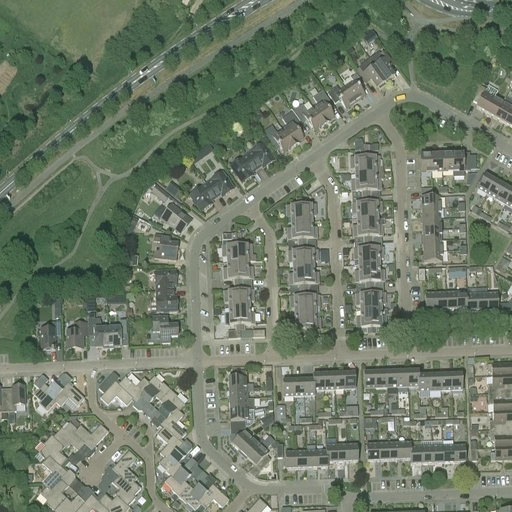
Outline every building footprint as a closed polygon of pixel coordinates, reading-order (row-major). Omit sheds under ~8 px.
[(362,40),(366,44),(375,38),(372,33),(362,40)] [(380,56),(378,54),(369,60),(385,84),(395,78),(387,66),(391,63),(385,53),(380,56)] [(359,67),(360,70),(356,73),(363,82),(368,79),(376,90),(385,84),(369,60),(359,67)] [(365,98),(358,89),(363,85),(356,76),(351,79),(353,83),(344,89),(356,105),(365,98)] [(476,109),(485,114),(494,99),(498,92),(488,87),(486,91),(481,88),(472,103),(478,106),(476,109)] [(339,93),(336,88),(331,91),(332,92),(328,96),(335,105),(339,102),(346,112),(356,105),(344,89),(339,93)] [(334,120),(326,108),(331,104),(322,92),(312,99),(318,106),(312,110),(324,127),(334,120)] [(485,114),(495,120),(503,104),(494,99),(485,114)] [(511,102),(507,99),(504,104),(503,104),(495,120),(504,125),(511,111),(511,102)] [(312,110),(307,113),(303,107),(302,106),(293,113),(301,125),(306,122),(315,134),(324,127),(312,110)] [(287,128),(286,128),(282,131),(294,148),(304,142),(295,129),(300,126),(291,114),(282,120),(287,128)] [(249,118),(242,123),(245,127),(252,123),(249,118)] [(294,148),(282,131),(277,135),(272,128),(262,134),(271,147),(276,143),(284,155),(294,148)] [(214,150),(219,147),(215,142),(210,146),(214,150)] [(247,157),(256,171),(261,168),(263,170),(274,162),(263,146),(251,154),(247,157)] [(368,153),(378,153),(378,147),(368,147),(364,147),(364,153),(365,176),(382,175),(382,170),(379,170),(379,158),(368,159),(368,153)] [(196,154),(200,161),(209,154),(205,148),(196,154)] [(355,176),(365,176),(364,153),(360,153),(360,159),(350,159),(350,171),(354,171),(355,176)] [(442,174),(452,173),(453,173),(452,155),(441,156),(442,174)] [(452,179),(463,178),(463,173),(464,173),(470,173),(469,158),(463,158),(463,155),(452,155),(453,173),(452,173),(452,179)] [(431,174),(430,156),(419,157),(420,175),(431,174)] [(430,156),(431,174),(442,174),(441,156),(430,156)] [(256,171),(247,157),(242,161),(242,160),(230,169),(242,185),(253,177),(251,174),(256,171)] [(206,186),(216,200),(220,196),(222,199),(234,191),(222,174),(211,182),(206,186)] [(380,193),(380,181),(383,181),(382,175),(365,176),(366,199),(370,199),(370,193),(380,193)] [(362,199),(366,199),(365,176),(355,176),(355,182),(351,182),(351,194),(362,193),(362,199)] [(477,191),(486,196),(494,182),(485,177),(477,191)] [(503,187),(494,182),(486,196),(495,201),(503,187)] [(174,197),(178,192),(169,185),(165,190),(174,197)] [(216,200),(206,186),(201,189),(189,197),(201,214),(212,205),(211,203),(216,200)] [(164,205),(169,198),(156,187),(151,194),(164,205)] [(511,192),(511,191),(503,187),(495,201),(504,206),(511,192)] [(421,211),(439,210),(439,199),(432,199),(432,190),(420,191),(421,211)] [(352,205),(352,217),(352,222),(356,222),(367,221),(366,199),(362,199),(362,205),(352,205)] [(381,204),(370,204),(370,199),(366,199),(367,221),(377,221),(377,215),(381,215),(381,204)] [(291,224),(301,224),(300,201),(296,201),(296,207),(286,207),(286,219),(291,219),(291,224)] [(301,224),(311,224),(311,218),(315,218),(315,206),(304,207),(304,201),(300,201),(301,224)] [(181,235),(191,223),(171,207),(160,221),(166,226),(167,224),(181,235)] [(422,221),(440,221),(439,210),(421,211),(422,221)] [(124,236),(130,239),(134,229),(137,222),(132,220),(130,224),(129,226),(124,236)] [(353,239),(363,239),(364,244),(368,244),(367,221),(356,222),(357,227),(352,228),(353,239)] [(382,238),(382,227),(384,227),(384,221),(377,221),(367,221),(368,244),(372,244),(371,239),(382,238)] [(422,232),(440,232),(440,221),(422,221),(422,232)] [(298,247),(302,247),(301,224),(291,224),(291,230),(287,230),(287,242),(298,241),(298,247)] [(302,247),(306,247),(306,241),(316,241),(316,229),(312,229),(311,224),(301,224),(302,247)] [(505,224),(503,227),(501,231),(507,235),(511,228),(505,224)] [(423,243),(440,242),(440,232),(422,232),(423,243)] [(227,265),(237,264),(236,241),(236,235),(222,236),(222,242),(232,242),(232,247),(222,248),(222,259),(226,259),(227,265)] [(154,255),(153,260),(165,262),(175,263),(177,246),(166,245),(167,239),(155,237),(154,243),(160,244),(159,256),(154,255)] [(237,264),(247,264),(247,258),(251,258),(251,246),(240,247),(240,241),(236,241),(237,264)] [(423,254),(441,253),(440,242),(423,243),(423,254)] [(358,267),(369,267),(368,244),(364,244),(364,250),(353,250),(354,262),(358,262),(358,267)] [(372,250),(372,244),(368,244),(369,267),(379,267),(379,261),(383,261),(383,249),(372,250)] [(293,270),(303,270),(302,247),(298,247),(298,253),(288,253),(288,265),(292,264),(293,270)] [(317,252),(306,252),(306,247),(302,247),(303,270),(313,269),(313,264),(317,263),(317,252)] [(441,253),(423,254),(423,265),(441,264),(441,253)] [(137,257),(126,256),(125,267),(136,268),(137,257)] [(234,287),(238,287),(237,264),(227,265),(227,270),(223,270),(223,282),(234,281),(234,287)] [(238,287),(242,287),(242,281),(252,281),(252,269),(248,269),(247,264),(237,264),(238,287)] [(365,290),(369,290),(369,267),(358,267),(358,273),(354,273),(355,285),(365,284),(365,290)] [(369,290),(373,290),(373,284),(384,284),(383,272),(379,272),(379,267),(369,267),(369,290)] [(304,292),(308,292),(308,287),(318,286),(318,275),(313,275),(313,269),(303,270),(304,292)] [(300,292),(304,292),(303,270),(293,270),(293,276),(288,276),(289,287),(300,287),(300,292)] [(156,294),(173,293),(173,287),(176,287),(175,273),(155,274),(156,288),(156,294)] [(228,310),(239,310),(238,287),(234,287),(234,293),(223,293),(224,305),(228,304),(228,310)] [(239,310),(249,309),(249,304),(253,303),(253,292),(242,292),(242,287),(238,287),(239,310)] [(360,313),(370,313),(369,290),(365,290),(366,296),(355,296),(356,308),(360,307),(360,313)] [(370,313),(381,312),(380,307),(385,306),(384,295),(374,295),(373,290),(369,290),(370,313)] [(294,316),(305,315),(304,292),(300,292),(300,298),(289,299),(290,310),(294,310),(294,316)] [(305,315),(315,315),(315,309),(319,309),(319,297),(308,298),(308,292),(304,292),(305,315)] [(173,293),(156,294),(156,300),(156,314),(176,313),(176,299),(173,299),(173,293)] [(456,295),(456,311),(466,311),(466,313),(467,313),(466,294),(456,295)] [(466,294),(467,313),(477,313),(476,296),(467,297),(466,294)] [(435,296),(436,312),(446,312),(445,295),(435,296)] [(445,295),(446,312),(456,311),(456,295),(445,295)] [(436,312),(435,296),(425,296),(425,313),(436,312)] [(476,296),(477,313),(487,313),(486,296),(476,296)] [(486,296),(487,313),(502,312),(501,306),(497,306),(497,296),(486,296)] [(87,309),(87,314),(89,314),(95,313),(94,298),(86,298),(87,309)] [(120,301),(120,306),(125,306),(126,300),(125,298),(107,298),(107,301),(120,301)] [(243,327),(254,326),(254,315),(249,315),(249,309),(239,310),(240,333),(240,340),(251,340),(250,332),(244,332),(243,327)] [(240,340),(240,333),(239,310),(228,310),(229,316),(224,316),(225,327),(235,327),(236,333),(227,333),(228,341),(240,340)] [(370,313),(371,335),(375,335),(375,330),(386,329),(385,318),(381,318),(381,312),(370,313)] [(370,313),(360,313),(360,319),(356,319),(356,330),(367,330),(367,336),(371,335),(370,313)] [(305,315),(294,316),(294,321),(290,321),(291,333),(301,332),(302,338),(306,338),(305,315)] [(305,315),(306,338),(310,338),(309,332),(320,332),(319,320),(315,320),(315,315),(305,315)] [(94,321),(94,316),(87,316),(88,338),(94,337),(95,350),(102,349),(102,351),(108,350),(107,329),(101,329),(99,321),(94,321)] [(177,339),(177,327),(164,327),(164,321),(152,322),(153,334),(160,333),(160,346),(170,346),(169,339),(177,339)] [(121,348),(120,336),(126,336),(126,322),(120,323),(120,328),(107,329),(108,350),(113,350),(113,349),(121,348)] [(40,332),(41,353),(55,352),(54,338),(60,338),(60,324),(49,324),(49,331),(40,332)] [(66,334),(67,338),(67,352),(81,351),(81,338),(87,338),(86,325),(74,326),(74,334),(66,334)] [(491,379),(511,378),(511,365),(487,366),(487,375),(491,374),(491,379)] [(237,373),(237,370),(233,370),(233,375),(229,380),(228,380),(228,391),(253,390),(253,386),(247,386),(247,379),(245,379),(245,373),(237,373)] [(407,373),(407,389),(418,389),(418,394),(418,372),(407,373)] [(418,372),(418,394),(429,394),(429,377),(418,377),(418,372)] [(385,374),(386,390),(397,390),(396,373),(385,374)] [(396,373),(397,390),(407,389),(407,373),(396,373)] [(375,391),(374,374),(363,375),(364,391),(375,391)] [(374,374),(375,391),(386,390),(385,374),(374,374)] [(103,396),(100,400),(108,407),(116,398),(126,408),(133,401),(118,387),(118,386),(115,384),(119,380),(114,375),(112,375),(98,391),(103,396)] [(333,376),(334,392),(344,392),(344,375),(333,376)] [(344,375),(344,392),(355,391),(354,375),(344,375)] [(60,379),(62,382),(58,387),(63,391),(53,401),(56,404),(56,405),(60,409),(68,400),(77,408),(84,401),(68,386),(71,382),(66,376),(62,376),(60,379)] [(303,382),(304,398),(314,398),(313,376),(312,376),(313,381),(303,382)] [(313,376),(314,398),(314,393),(324,393),(323,376),(313,376)] [(323,376),(324,393),(334,392),(333,376),(323,376)] [(439,377),(440,393),(451,393),(450,376),(439,377)] [(450,376),(451,393),(462,392),(461,376),(450,376)] [(429,377),(429,394),(440,393),(439,377),(429,377)] [(62,382),(60,379),(49,391),(44,386),(48,383),(43,378),(41,378),(33,386),(39,391),(34,397),(40,404),(39,406),(47,414),(56,405),(56,404),(53,401),(63,391),(58,387),(62,382)] [(171,389),(169,387),(167,389),(163,385),(162,386),(154,378),(148,385),(151,388),(141,398),(146,403),(141,407),(144,410),(155,398),(160,403),(170,392),(170,391),(171,389)] [(488,397),(510,396),(510,387),(511,387),(511,378),(491,379),(492,387),(487,387),(488,397)] [(118,386),(118,387),(133,401),(136,404),(132,407),(138,413),(141,413),(144,410),(141,407),(146,403),(141,398),(151,388),(148,385),(144,380),(136,389),(125,379),(118,386)] [(293,399),(293,382),(282,383),(283,399),(293,399)] [(293,382),(293,399),(304,398),(303,382),(293,382)] [(16,408),(25,408),(24,388),(12,388),(12,391),(6,391),(7,414),(8,414),(14,414),(16,414),(16,408)] [(229,402),(247,401),(247,394),(253,394),(253,390),(228,391),(229,402)] [(186,402),(179,396),(177,398),(170,392),(160,403),(164,407),(154,419),(157,422),(161,417),(165,421),(175,410),(178,413),(179,413),(184,407),(183,406),(186,402)] [(493,414),(511,413),(511,404),(510,396),(488,397),(488,407),(492,406),(493,414)] [(247,401),(229,402),(229,413),(248,412),(254,412),(253,400),(247,401)] [(164,429),(179,443),(186,435),(175,426),(183,417),(179,413),(178,413),(175,410),(165,421),(161,417),(157,422),(154,419),(151,422),(151,425),(157,430),(161,427),(164,429)] [(248,412),(229,413),(230,429),(245,429),(245,427),(249,427),(251,426),(252,425),(254,424),(254,422),(254,412),(248,412)] [(489,433),(511,432),(511,423),(511,413),(493,414),(493,423),(489,423),(489,433)] [(272,415),(259,422),(265,429),(272,423),(272,415)] [(284,425),(286,425),(286,428),(288,428),(288,433),(295,432),(294,428),(290,428),(289,425),(290,425),(290,421),(283,421),(284,425)] [(53,439),(64,450),(66,451),(70,446),(82,457),(84,454),(80,450),(83,447),(72,437),(77,432),(77,431),(70,425),(63,432),(61,430),(56,436),(53,439)] [(77,431),(77,432),(72,437),(83,447),(80,450),(84,454),(82,457),(85,460),(89,460),(94,454),(91,452),(108,434),(100,427),(91,437),(80,428),(77,431)] [(164,459),(167,462),(177,451),(182,455),(186,451),(189,453),(191,450),(191,447),(186,442),(182,446),(179,443),(164,429),(157,437),(167,446),(159,455),(164,459)] [(245,429),(230,429),(230,436),(231,444),(231,445),(231,446),(240,453),(252,440),(249,437),(244,432),(245,431),(245,429)] [(494,450),(511,449),(511,440),(511,432),(489,433),(490,443),(494,442),(494,450)] [(45,462),(49,458),(63,471),(69,463),(60,454),(64,450),(53,439),(51,437),(48,441),(43,447),(45,448),(38,455),(45,462)] [(268,438),(264,443),(261,440),(257,445),(252,440),(240,453),(243,456),(242,457),(245,461),(246,460),(247,461),(260,447),(269,438),(268,438)] [(273,443),(274,443),(269,438),(260,447),(247,461),(260,472),(270,461),(266,457),(268,455),(265,452),(269,447),(273,451),(275,451),(275,444),(273,443)] [(399,462),(399,445),(388,446),(389,462),(399,462)] [(410,466),(410,445),(399,445),(399,462),(410,461),(410,467),(410,466)] [(421,466),(421,450),(410,450),(410,445),(410,466),(421,466)] [(378,463),(377,446),(366,447),(367,463),(378,463)] [(389,462),(388,446),(377,446),(378,463),(389,462)] [(347,464),(346,447),(336,448),(337,464),(347,464)] [(346,447),(347,464),(358,463),(357,447),(346,447)] [(327,470),(326,448),(325,448),(325,453),(316,454),(316,470),(327,470)] [(337,464),(336,448),(326,448),(327,470),(327,465),(337,464)] [(454,465),(453,448),(442,449),(443,465),(454,465)] [(453,448),(454,465),(465,464),(464,448),(453,448)] [(432,466),(431,449),(421,450),(421,466),(432,466)] [(443,465),(442,449),(431,449),(432,466),(443,465)] [(490,463),(511,462),(511,449),(494,450),(494,454),(490,455),(490,463)] [(170,478),(170,477),(173,480),(183,469),(187,474),(192,469),(196,465),(191,460),(183,469),(178,465),(189,453),(186,451),(182,455),(177,451),(167,462),(164,459),(158,465),(159,466),(157,469),(163,475),(165,472),(166,473),(165,474),(170,478)] [(108,481),(110,478),(115,482),(119,478),(130,488),(133,484),(134,484),(137,480),(127,471),(136,460),(129,453),(112,471),(109,468),(104,474),(104,477),(108,481)] [(296,471),(295,454),(285,455),(285,471),(296,471)] [(306,470),(306,454),(295,454),(296,471),(306,470)] [(316,470),(316,454),(306,454),(306,470),(316,470)] [(46,489),(50,492),(60,482),(65,486),(69,481),(72,484),(75,480),(75,477),(69,472),(67,474),(63,471),(49,458),(45,462),(42,466),(52,475),(42,486),(46,489)] [(179,499),(189,488),(184,483),(195,472),(192,469),(187,474),(183,469),(173,480),(170,477),(170,478),(164,484),(172,491),(171,492),(179,499)] [(127,508),(128,508),(136,499),(134,498),(141,490),(134,484),(133,484),(130,488),(119,478),(115,482),(110,478),(108,481),(119,491),(114,497),(116,498),(127,508)] [(200,506),(205,510),(213,502),(222,510),(229,502),(213,487),(216,483),(210,478),(207,478),(204,481),(207,483),(203,488),(207,492),(197,503),(200,506)] [(51,510),(49,511),(54,511),(66,500),(61,495),(72,484),(69,481),(65,486),(60,482),(50,492),(46,489),(40,496),(47,503),(45,504),(51,510)] [(194,511),(200,506),(197,503),(207,492),(203,488),(207,483),(204,481),(194,492),(189,488),(179,499),(186,506),(187,505),(194,511)] [(106,511),(95,501),(91,497),(94,495),(88,489),(85,489),(81,493),(84,495),(80,500),(84,504),(77,511),(91,511),(92,511),(91,511),(106,511)] [(77,511),(84,504),(80,500),(84,495),(81,493),(71,504),(66,500),(54,511),(77,511)] [(95,501),(106,511),(127,511),(129,510),(128,508),(127,508),(116,498),(112,503),(102,494),(95,501)] [(270,511),(271,511),(259,501),(248,511),(270,511)]
